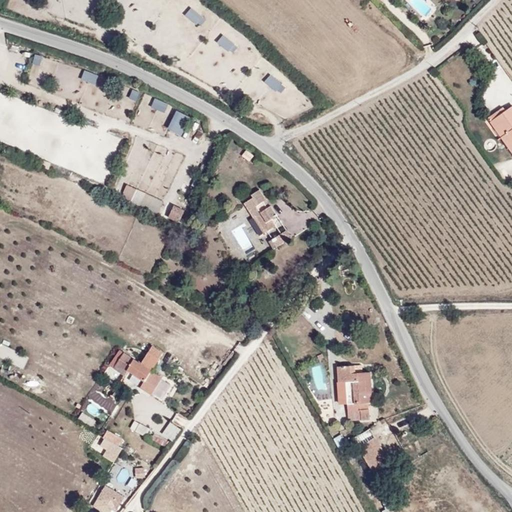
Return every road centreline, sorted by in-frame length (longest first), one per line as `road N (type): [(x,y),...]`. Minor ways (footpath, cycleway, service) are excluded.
road 1 (unclassified): [(511,496),(488,476),(431,396),(350,236),(269,149)]
road 2 (unclassified): [(269,149),(103,57),(0,23)]
road 3 (unclassified): [(269,149),(426,64),(494,0)]
